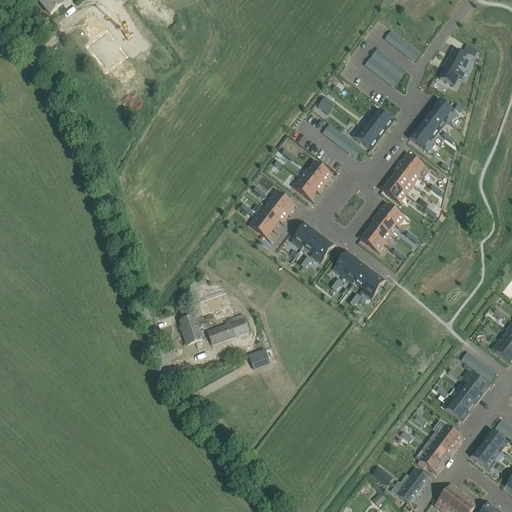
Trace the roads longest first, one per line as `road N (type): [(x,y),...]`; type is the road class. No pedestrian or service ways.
road 1 (unclassified): [(275,511),(191,417),(159,366),(69,113),(0,23)]
road 2 (residential): [(471,0),(416,70),(413,112),(329,228)]
